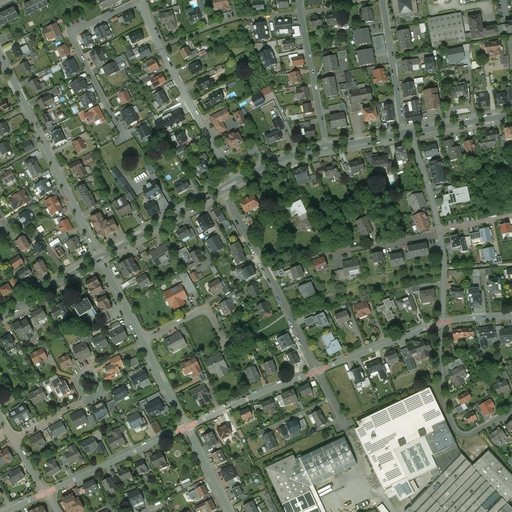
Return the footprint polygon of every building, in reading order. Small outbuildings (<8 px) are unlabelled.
[(32,1),(24,6),(28,15),(48,5),(45,0),(35,0),(33,0),(32,1)] [(98,0),(103,9),(121,0),(98,0)] [(227,0),(213,0),(214,2),(213,2),(212,4),(212,6),(214,7),(216,6),(217,9),(221,8),(222,10),(228,8),(228,7),(229,7),(227,2),(227,0)] [(287,0),(276,0),(276,5),(278,5),(278,9),(288,8),(287,0)] [(391,0),(394,18),(402,17),(401,14),(410,13),(410,16),(418,14),(415,0),(391,0)] [(263,2),(252,3),(253,11),(264,10),(263,2)] [(14,8),(0,14),(0,25),(3,24),(3,25),(14,19),(13,19),(17,17),(18,17),(14,8)] [(370,8),(362,9),(363,14),(362,14),(363,19),(362,20),(362,23),(363,23),(373,22),(372,14),(370,8)] [(193,13),(188,14),(188,15),(191,23),(202,19),(199,11),(193,13)] [(130,12),(122,16),(124,20),(125,23),(134,19),(130,12)] [(172,12),(159,15),(161,25),(169,23),(170,29),(175,28),(174,21),(175,21),(172,12)] [(466,41),(465,38),(464,34),(460,13),(427,20),(432,48),(466,41)] [(336,14),(326,16),(327,25),(333,24),(333,26),(337,25),(337,21),(336,14)] [(480,15),(467,18),(470,33),(471,37),(471,40),(484,38),(484,37),(498,35),(497,34),(496,27),(496,26),(482,29),(480,15)] [(321,17),(310,19),(312,28),(317,27),(317,26),(322,26),(321,17)] [(282,21),(275,21),(276,33),(280,33),(280,34),(287,33),(287,32),(292,32),(292,30),(294,30),(295,35),(292,35),(293,38),(301,36),(299,27),(292,27),(291,20),(284,20),(282,20),(282,21)] [(265,23),(261,24),(258,24),(253,25),(256,41),(258,41),(261,40),(264,40),(268,39),(267,32),(268,32),(267,29),(265,23)] [(55,24),(46,29),(44,30),(45,33),(45,35),(46,37),(47,37),(50,36),(51,39),(54,38),(60,35),(60,34),(55,24)] [(506,25),(496,27),(497,34),(507,32),(506,25)] [(368,29),(353,31),(356,46),(371,43),(368,29)] [(9,30),(4,33),(9,43),(14,41),(9,30)] [(408,30),(396,32),(400,51),(411,48),(408,30)] [(137,32),(134,34),(133,32),(131,33),(132,34),(130,36),(130,37),(129,37),(130,40),(131,39),(133,43),(141,40),(137,32)] [(373,38),(376,54),(386,52),(383,35),(373,38)] [(293,40),(283,42),(284,50),(294,48),(293,40)] [(499,42),(484,44),(486,54),(489,53),(489,54),(494,53),(495,56),(503,55),(502,51),(501,52),(500,48),(499,42)] [(26,45),(20,48),(24,54),(23,55),(24,54),(23,53),(29,50),(26,45)] [(65,45),(57,49),(61,58),(69,54),(68,51),(67,48),(66,48),(65,45)] [(18,46),(11,50),(16,58),(23,55),(24,54),(20,48),(19,48),(18,46)] [(138,50),(137,51),(138,51),(141,58),(150,53),(146,46),(138,50)] [(184,50),(180,51),(185,60),(188,58),(192,56),(191,54),(187,48),(186,48),(184,50)] [(100,49),(89,55),(92,60),(103,55),(100,49)] [(277,64),(270,49),(259,54),(265,69),(277,64)] [(375,64),(372,49),(356,52),(359,67),(375,64)] [(297,54),(289,56),(289,59),(292,59),(293,67),(303,65),(302,57),(298,58),(297,54)] [(103,55),(92,60),(95,65),(106,60),(103,55)] [(121,56),(115,59),(116,61),(117,62),(118,61),(119,64),(123,62),(124,62),(121,56)] [(335,56),(323,58),(323,59),(324,58),(325,63),(324,63),(325,68),(326,68),(327,72),(326,72),(326,73),(338,70),(335,56)] [(507,56),(500,57),(501,65),(508,64),(507,56)] [(433,58),(424,59),(426,72),(431,71),(435,70),(433,58)] [(410,60),(402,62),(403,73),(412,71),(411,66),(418,65),(417,59),(410,60)] [(69,62),(64,64),(66,67),(63,68),(64,69),(65,69),(67,73),(64,74),(66,79),(71,77),(70,75),(78,71),(73,60),(69,62)] [(123,62),(119,64),(118,61),(117,62),(116,61),(115,62),(119,71),(126,68),(123,62)] [(154,61),(151,63),(150,61),(146,63),(148,67),(150,72),(158,68),(154,61)] [(26,62),(20,66),(24,74),(30,71),(26,62)] [(115,62),(103,68),(107,77),(119,71),(115,62)] [(198,62),(188,67),(192,75),(202,70),(198,62)] [(375,71),(373,72),(374,74),(374,78),(373,78),(374,83),(385,81),(386,80),(386,78),(385,78),(383,70),(375,71)] [(299,72),(288,74),(289,78),(291,77),(293,84),(301,82),(299,72)] [(151,80),(150,81),(149,82),(152,88),(154,88),(160,84),(161,86),(164,84),(163,83),(165,82),(162,75),(151,80)] [(82,78),(70,84),(72,89),(85,83),(82,78)] [(206,78),(196,83),(200,90),(207,87),(210,85),(208,82),(206,78)] [(334,78),(323,80),(326,98),(337,96),(334,78)] [(37,80),(29,84),(34,93),(41,89),(46,87),(43,83),(39,85),(37,80)] [(85,83),(72,89),(75,94),(87,87),(85,83)] [(346,84),(345,84),(346,90),(347,94),(350,93),(350,92),(358,91),(357,87),(354,88),(354,86),(352,86),(352,83),(346,84)] [(413,83),(402,85),(403,85),(403,89),(403,90),(403,91),(404,91),(404,92),(403,92),(405,97),(415,95),(414,90),(417,89),(417,88),(414,89),(413,83)] [(451,93),(452,99),(467,97),(464,83),(455,85),(456,88),(450,89),(451,89),(450,89),(451,93)] [(307,88),(299,89),(296,90),(297,97),(301,96),(301,99),(309,98),(307,88)] [(358,91),(350,92),(350,93),(352,104),(360,103),(372,101),(370,89),(358,91)] [(436,89),(423,92),(427,111),(436,109),(435,105),(439,105),(439,104),(438,104),(438,101),(438,100),(438,97),(437,93),(436,93),(436,91),(436,89)] [(119,95),(118,96),(123,104),(131,100),(126,91),(119,95)] [(162,91),(154,96),(159,106),(168,102),(162,91)] [(219,92),(208,98),(212,106),(224,100),(219,92)] [(266,92),(255,98),(258,104),(269,98),(266,92)] [(86,95),(80,97),(81,98),(80,98),(82,102),(82,101),(85,107),(95,102),(93,98),(93,99),(90,94),(90,93),(89,93),(86,95)] [(360,103),(352,104),(350,93),(347,94),(352,114),(363,112),(363,110),(362,105),(361,105),(360,103)] [(497,95),(493,95),(495,106),(506,104),(505,93),(497,95)] [(50,96),(45,99),(44,98),(38,102),(42,110),(49,107),(48,106),(54,103),(50,96)] [(480,98),(476,98),(478,109),(489,107),(488,96),(484,97),(480,98)] [(5,101),(0,103),(0,112),(8,108),(5,101)] [(344,103),(338,105),(340,113),(347,112),(344,103)] [(310,104),(303,105),(305,114),(311,113),(310,104)] [(418,104),(411,105),(413,114),(420,113),(418,104)] [(394,114),(392,105),(382,107),(385,124),(395,122),(394,114)] [(132,107),(121,113),(124,117),(123,118),(124,119),(135,114),(132,107)] [(375,107),(368,108),(368,109),(363,110),(363,112),(365,122),(366,122),(367,122),(370,122),(370,121),(373,121),(374,121),(375,121),(376,120),(377,120),(376,114),(375,108),(375,107)] [(105,120),(99,108),(84,116),(88,125),(93,123),(94,125),(105,120)] [(179,108),(171,112),(172,114),(170,115),(173,120),(175,119),(175,120),(183,115),(179,108)] [(226,109),(217,114),(222,122),(230,118),(226,109)] [(155,116),(152,117),(154,120),(164,115),(163,111),(155,116)] [(247,123),(240,111),(234,114),(240,127),(247,123)] [(409,115),(405,115),(407,125),(422,123),(420,113),(413,114),(409,115)] [(48,114),(42,117),(45,124),(52,121),(53,121),(51,116),(49,116),(48,114)] [(135,114),(124,119),(125,121),(126,121),(128,125),(130,124),(136,121),(138,120),(135,114)] [(217,114),(210,118),(219,134),(226,130),(222,122),(217,114)] [(344,114),(329,117),(332,129),(346,126),(344,114)] [(284,129),(279,120),(272,123),(276,131),(277,131),(278,131),(284,129)] [(5,123),(0,125),(0,133),(1,136),(10,132),(5,123)] [(52,127),(48,129),(50,133),(57,129),(58,129),(56,125),(52,127)] [(146,125),(141,127),(141,128),(137,130),(142,139),(146,137),(151,135),(146,125)] [(304,129),(305,138),(314,136),(313,127),(304,129)] [(51,134),(50,134),(50,135),(55,145),(65,140),(64,137),(62,133),(60,130),(60,129),(51,134)] [(182,131),(174,135),(176,139),(179,143),(178,143),(179,145),(181,144),(187,141),(184,135),(185,135),(182,131)] [(277,131),(271,134),(275,142),(282,140),(278,131),(277,131)] [(479,140),(478,140),(479,145),(480,146),(480,149),(487,148),(487,145),(494,144),(493,141),(498,141),(497,131),(493,132),(488,132),(489,133),(485,133),(486,139),(479,140)] [(86,132),(78,136),(80,140),(81,139),(82,141),(89,137),(86,132)] [(236,132),(229,136),(230,138),(226,140),(231,149),(232,149),(233,150),(242,145),(242,144),(242,143),(237,134),(236,132)] [(271,134),(268,136),(267,134),(264,135),(265,137),(268,145),(275,142),(271,134)] [(80,140),(73,143),(77,150),(81,148),(82,150),(86,148),(82,141),(81,139),(80,140)] [(452,140),(443,142),(446,155),(448,155),(449,160),(456,158),(457,160),(461,159),(459,150),(462,149),(461,142),(453,144),(452,140)] [(29,141),(22,146),(26,152),(33,148),(29,141)] [(465,143),(463,143),(466,155),(467,155),(473,154),(475,153),(472,141),(468,142),(467,141),(465,141),(465,142),(465,143)] [(7,143),(0,145),(0,153),(2,153),(3,155),(11,151),(7,143)] [(436,145),(424,148),(426,157),(438,155),(436,145)] [(405,147),(394,149),(396,162),(397,162),(402,161),(402,163),(403,163),(406,162),(405,161),(407,160),(405,147)] [(371,153),(365,154),(369,164),(368,164),(368,165),(369,165),(370,167),(374,166),(372,159),(378,158),(378,156),(371,157),(371,153)] [(89,154),(82,157),(86,165),(93,161),(89,154)] [(378,158),(372,159),(374,166),(374,167),(383,166),(384,168),(388,167),(387,163),(386,157),(378,158)] [(34,158),(31,160),(24,164),(26,168),(27,167),(29,169),(37,165),(36,163),(37,162),(34,158)] [(358,161),(349,164),(350,166),(352,174),(364,171),(361,160),(358,161)] [(79,161),(69,166),(73,173),(77,171),(80,178),(87,174),(84,168),(82,168),(79,161)] [(204,161),(195,166),(199,174),(200,174),(200,175),(203,173),(203,172),(207,170),(205,166),(207,165),(204,161)] [(434,184),(445,182),(440,161),(429,163),(434,184)] [(37,165),(29,169),(33,177),(42,172),(39,167),(39,168),(37,165)] [(335,166),(323,169),(324,172),(326,179),(331,178),(330,176),(334,175),(337,174),(335,166)] [(306,167),(298,170),(293,172),(297,181),(302,180),(307,178),(308,177),(306,172),(308,171),(306,167)] [(7,172),(1,176),(6,184),(15,178),(11,172),(11,170),(7,172)] [(44,180),(39,183),(35,186),(36,189),(37,192),(50,184),(49,182),(49,183),(46,179),(44,180)] [(185,180),(174,186),(178,193),(189,187),(185,180)] [(155,183),(143,190),(151,202),(144,206),(144,207),(153,202),(158,210),(168,205),(155,183)] [(50,184),(37,192),(39,194),(41,197),(43,196),(46,194),(48,193),(51,191),(53,190),(51,186),(50,184)] [(131,192),(124,184),(120,187),(126,195),(131,192)] [(84,185),(77,188),(82,199),(91,195),(91,194),(90,195),(87,189),(87,190),(84,185)] [(444,201),(441,202),(444,215),(450,214),(448,204),(461,202),(461,203),(469,201),(466,188),(453,191),(454,194),(447,195),(446,196),(443,196),(444,201)] [(23,190),(12,197),(13,197),(9,199),(9,201),(10,203),(10,204),(11,204),(15,209),(19,207),(19,205),(21,206),(26,203),(30,201),(28,198),(23,190)] [(131,192),(126,195),(131,202),(136,199),(131,192)] [(417,194),(411,196),(410,197),(408,198),(413,210),(414,210),(420,207),(425,205),(422,198),(423,198),(421,194),(418,195),(417,194)] [(91,195),(82,199),(82,200),(83,199),(89,210),(96,206),(94,201),(91,195)] [(253,195),(240,202),(245,212),(258,205),(253,195)] [(34,202),(31,196),(28,198),(30,201),(26,203),(28,206),(34,202)] [(51,199),(45,202),(48,208),(59,203),(58,201),(56,197),(55,197),(51,199)] [(124,197),(118,201),(120,204),(118,205),(119,206),(115,208),(120,217),(131,211),(132,210),(129,205),(126,201),(124,197)] [(300,200),(292,204),(293,205),(290,206),(293,211),(295,210),(298,216),(294,217),(297,224),(305,225),(305,228),(310,228),(313,227),(306,213),(307,213),(300,200)] [(28,206),(24,208),(27,212),(29,210),(29,211),(34,208),(32,204),(35,202),(34,202),(28,206)] [(144,207),(150,217),(159,211),(158,210),(153,202),(144,207)] [(59,203),(48,208),(51,214),(58,211),(61,210),(62,209),(60,205),(59,203)] [(226,221),(219,209),(214,212),(217,218),(220,224),(222,223),(225,229),(230,227),(231,226),(228,220),(226,221)] [(27,212),(19,216),(21,220),(20,220),(22,223),(23,223),(25,226),(35,220),(33,216),(32,213),(31,214),(29,211),(29,210),(27,212)] [(100,213),(90,218),(92,222),(95,227),(94,227),(95,228),(98,234),(98,235),(99,236),(102,234),(104,237),(104,236),(108,234),(109,234),(114,231),(114,232),(114,231),(117,230),(113,220),(107,223),(107,222),(106,222),(105,221),(104,221),(104,222),(100,213)] [(417,215),(413,217),(416,225),(428,220),(427,217),(425,217),(424,215),(424,214),(423,214),(422,214),(421,213),(417,215)] [(207,215),(198,220),(201,226),(210,221),(207,215)] [(250,217),(244,220),(248,227),(254,224),(250,217)] [(365,217),(356,222),(363,237),(372,232),(370,229),(371,228),(368,223),(365,217)] [(60,223),(58,224),(62,233),(62,234),(66,232),(72,229),(67,220),(66,220),(60,223)] [(416,225),(415,225),(417,229),(419,229),(419,230),(420,230),(424,228),(425,229),(428,228),(430,227),(429,224),(428,222),(427,221),(429,220),(428,220),(416,225)] [(210,221),(201,226),(204,232),(212,228),(214,227),(210,221)] [(509,223),(500,225),(502,235),(511,233),(510,226),(509,223)] [(187,231),(185,227),(182,229),(179,230),(180,231),(176,233),(177,233),(176,234),(178,237),(179,237),(180,240),(188,236),(190,235),(187,231)] [(479,232),(475,233),(477,239),(481,238),(482,243),(491,241),(490,236),(492,236),(491,230),(489,230),(489,228),(479,230),(479,232)] [(62,233),(58,235),(62,242),(62,241),(69,238),(66,232),(62,234),(62,233)] [(457,235),(450,237),(452,249),(459,247),(459,246),(461,246),(462,252),(467,252),(466,246),(465,238),(460,239),(460,240),(458,241),(457,235)] [(207,242),(210,248),(220,242),(216,236),(207,242)] [(24,237),(23,238),(22,237),(20,239),(19,240),(17,242),(19,246),(19,245),(23,252),(30,247),(24,237)] [(70,240),(66,243),(72,253),(81,248),(77,241),(78,241),(76,237),(70,240)] [(42,243),(39,238),(38,239),(37,238),(35,239),(38,244),(34,246),(39,253),(46,249),(44,245),(45,245),(43,242),(42,243)] [(220,242),(210,248),(214,254),(223,248),(220,242)] [(241,250),(237,243),(229,247),(234,255),(232,256),(237,264),(245,260),(241,253),(243,252),(241,249),(241,250)] [(426,243),(407,247),(409,258),(428,255),(426,243)] [(57,244),(51,248),(59,259),(65,255),(60,248),(57,244)] [(165,245),(150,253),(151,254),(153,258),(157,266),(172,257),(165,245)] [(198,249),(195,251),(189,254),(186,247),(178,251),(186,265),(188,270),(188,269),(204,261),(198,249)] [(493,248),(479,250),(481,258),(484,257),(485,261),(493,260),(495,260),(495,257),(493,248)] [(146,251),(140,255),(144,263),(153,258),(151,254),(148,256),(146,251)] [(382,252),(372,254),(372,255),(373,255),(374,259),(373,259),(373,263),(383,262),(382,259),(383,259),(382,252)] [(401,253),(389,256),(391,267),(404,264),(401,253)] [(24,263),(19,256),(10,262),(15,270),(24,263)] [(131,258),(118,265),(125,278),(129,276),(128,275),(134,271),(135,272),(138,270),(131,258)] [(320,259),(312,262),(313,262),(317,273),(323,270),(323,269),(327,267),(323,258),(320,259)] [(357,260),(342,263),(344,270),(345,275),(345,274),(359,272),(360,273),(360,272),(357,260)] [(42,261),(34,266),(37,271),(40,276),(40,275),(43,274),(44,274),(46,273),(47,272),(48,271),(42,261)] [(214,274),(218,272),(214,265),(210,267),(214,274)] [(255,275),(250,266),(243,270),(248,279),(255,275)] [(299,266),(291,269),(292,273),(294,280),(303,276),(299,266)] [(32,273),(27,267),(17,274),(22,280),(32,273)] [(344,270),(337,271),(339,280),(346,279),(345,274),(345,275),(344,270)] [(186,272),(186,271),(182,273),(186,282),(184,283),(185,285),(180,287),(185,297),(196,291),(186,272)] [(195,272),(189,274),(194,282),(199,280),(195,272)] [(137,280),(136,281),(141,289),(147,285),(146,284),(150,282),(146,275),(137,280)] [(96,277),(85,283),(87,285),(89,288),(88,288),(89,290),(90,289),(91,292),(93,296),(103,291),(101,286),(100,283),(99,284),(96,277)] [(218,280),(208,285),(212,294),(221,289),(223,288),(222,286),(218,280)] [(496,280),(488,281),(490,295),(496,294),(496,298),(501,297),(499,280),(496,280)] [(308,284),(298,288),(300,292),(303,291),(306,298),(315,294),(311,283),(308,284)] [(255,284),(247,288),(252,298),(260,294),(255,284)] [(3,288),(0,289),(0,290),(4,297),(5,296),(9,294),(10,293),(11,293),(12,292),(12,291),(11,290),(8,285),(3,288)] [(225,285),(222,286),(223,288),(221,289),(224,295),(230,292),(225,285)] [(180,287),(176,289),(175,288),(171,290),(172,293),(166,297),(171,305),(173,303),(175,307),(182,304),(180,300),(182,299),(183,300),(186,298),(185,297),(180,287)] [(463,288),(451,288),(451,297),(458,297),(463,297),(463,288)] [(477,289),(468,290),(469,290),(470,290),(471,301),(470,301),(470,305),(470,307),(481,306),(480,295),(478,296),(477,289)] [(433,290),(420,293),(422,302),(429,301),(429,302),(435,301),(433,290)] [(234,292),(226,297),(228,300),(230,299),(231,302),(235,300),(234,299),(237,298),(235,294),(234,292)] [(368,295),(360,299),(362,303),(365,302),(366,304),(371,302),(368,295)] [(105,296),(96,301),(98,304),(99,304),(100,307),(99,307),(100,308),(101,310),(102,310),(103,312),(103,313),(112,309),(109,303),(110,303),(108,300),(105,296)] [(410,296),(397,302),(400,310),(407,307),(409,313),(416,310),(413,303),(412,299),(410,296)] [(86,298),(82,300),(83,301),(82,302),(76,306),(74,305),(73,306),(73,308),(75,309),(80,317),(88,312),(93,309),(87,299),(86,299),(86,298)] [(389,298),(383,301),(385,305),(377,308),(378,312),(382,311),(382,312),(383,314),(384,314),(388,322),(394,319),(391,311),(390,311),(389,308),(392,307),(390,302),(389,298)] [(228,300),(218,305),(218,307),(219,309),(221,310),(222,309),(225,315),(235,309),(231,302),(230,299),(228,300)] [(362,303),(354,306),(359,318),(370,314),(368,309),(367,308),(366,305),(367,305),(366,304),(365,302),(362,303)] [(70,315),(63,303),(57,306),(57,307),(52,311),(53,313),(56,317),(62,314),(65,318),(70,315)] [(264,303),(256,307),(261,316),(269,312),(267,307),(266,308),(264,303)] [(41,308),(31,315),(33,318),(36,323),(37,322),(46,317),(41,308)] [(93,309),(88,312),(91,318),(96,315),(93,309)] [(346,311),(334,316),(338,325),(338,324),(346,320),(346,322),(350,320),(346,311)] [(323,313),(315,317),(317,320),(321,328),(329,324),(323,313)] [(312,317),(304,320),(307,325),(315,322),(314,321),(317,320),(315,317),(313,318),(312,317)] [(36,323),(33,318),(30,320),(34,328),(39,325),(37,322),(36,323)] [(26,320),(20,324),(19,322),(12,326),(19,338),(23,335),(27,341),(32,338),(29,334),(33,332),(26,320)] [(501,332),(499,333),(500,344),(510,343),(509,341),(511,341),(511,326),(508,327),(508,329),(501,330),(501,332)] [(121,327),(109,333),(114,343),(119,340),(120,342),(127,338),(123,331),(121,327)] [(479,329),(480,334),(482,349),(487,348),(486,339),(493,338),(492,328),(479,329)] [(467,337),(466,330),(466,329),(452,331),(454,343),(459,342),(458,338),(467,337)] [(179,332),(164,340),(171,353),(186,345),(179,332)] [(90,333),(84,336),(87,340),(88,343),(88,344),(93,341),(92,340),(93,339),(90,333)] [(328,334),(321,336),(327,347),(325,348),(326,350),(329,356),(341,350),(336,340),(334,341),(333,339),(334,339),(331,333),(328,334)] [(93,339),(92,340),(93,341),(94,342),(96,347),(97,349),(101,347),(102,349),(108,345),(103,334),(93,339)] [(283,336),(277,340),(280,345),(291,340),(288,334),(283,336)] [(9,335),(5,337),(5,338),(2,340),(6,348),(8,347),(10,351),(14,349),(12,345),(14,344),(12,340),(13,339),(12,337),(10,337),(9,335)] [(291,340),(280,345),(282,351),(288,348),(294,345),(293,345),(291,340)] [(423,341),(418,343),(414,344),(414,345),(407,348),(409,353),(411,356),(412,357),(421,354),(423,359),(429,356),(427,351),(430,350),(427,342),(424,344),(423,341)] [(45,342),(40,345),(42,349),(44,352),(49,349),(45,342)] [(85,344),(84,343),(83,344),(73,349),(79,361),(88,356),(91,355),(90,353),(85,344)] [(407,348),(400,351),(402,357),(406,356),(405,355),(409,353),(407,348)] [(42,349),(30,355),(35,364),(39,362),(39,363),(43,361),(43,360),(47,358),(44,352),(42,349)] [(395,350),(386,353),(389,363),(393,362),(393,360),(397,358),(395,350)] [(229,352),(223,354),(225,359),(226,361),(232,358),(229,351),(228,351),(229,352)] [(97,361),(92,352),(90,353),(91,355),(88,356),(89,358),(88,359),(91,360),(90,362),(93,363),(97,361)] [(296,356),(294,352),(286,356),(291,366),(300,362),(297,356),(296,356)] [(409,353),(405,355),(406,356),(402,357),(408,372),(409,372),(409,371),(416,369),(412,357),(411,356),(409,353)] [(220,354),(205,361),(210,372),(218,369),(221,374),(226,372),(227,374),(228,373),(225,368),(226,368),(223,360),(225,359),(223,354),(221,356),(220,354)] [(68,355),(62,358),(62,359),(58,361),(63,369),(66,367),(69,366),(69,365),(70,365),(72,364),(70,360),(68,355)] [(112,365),(105,368),(108,374),(103,376),(106,382),(115,377),(114,374),(119,371),(117,367),(120,366),(116,358),(112,360),(114,363),(112,365)] [(136,358),(129,362),(132,368),(139,364),(136,358)] [(194,360),(181,366),(181,365),(180,366),(183,372),(182,372),(184,376),(188,374),(188,373),(188,372),(191,370),(192,371),(194,373),(198,375),(199,377),(202,375),(199,368),(199,367),(194,358),(194,359),(194,360)] [(460,359),(447,365),(451,371),(455,369),(456,369),(461,367),(463,365),(460,359)] [(379,360),(366,365),(369,374),(378,371),(382,369),(381,366),(379,360)] [(272,361),(263,365),(268,376),(276,373),(274,369),(275,368),(272,361)] [(254,366),(244,370),(250,384),(260,380),(254,366)] [(455,369),(451,371),(449,373),(451,377),(449,377),(452,382),(454,382),(456,387),(464,383),(461,378),(465,376),(461,367),(456,369),(455,369)] [(141,368),(129,375),(130,377),(142,371),(141,368)] [(360,368),(353,371),(353,370),(350,371),(356,387),(361,385),(360,383),(363,382),(366,381),(365,379),(360,368)] [(382,369),(378,371),(381,380),(383,379),(384,380),(387,379),(384,373),(383,373),(382,369)] [(142,371),(130,377),(134,384),(138,382),(139,383),(142,389),(151,385),(145,374),(144,374),(142,371)] [(202,375),(199,377),(202,382),(208,379),(205,374),(202,375)] [(202,382),(199,383),(201,386),(203,385),(205,389),(211,386),(208,379),(202,382)] [(60,381),(57,383),(55,380),(53,382),(51,383),(54,388),(57,395),(61,393),(63,396),(70,392),(64,381),(61,383),(60,381)] [(505,381),(494,385),(498,395),(509,390),(505,381)] [(201,386),(191,391),(196,401),(199,399),(200,400),(203,404),(210,400),(207,395),(208,395),(205,389),(203,385),(201,386)] [(304,387),(299,389),(302,397),(307,395),(312,393),(308,385),(304,387)] [(124,386),(116,390),(116,391),(112,393),(112,392),(111,393),(113,396),(116,402),(124,397),(127,395),(128,396),(128,395),(124,386)] [(40,388),(29,395),(35,404),(46,397),(43,391),(41,388),(40,388)] [(359,428),(355,430),(383,489),(391,486),(406,479),(404,475),(393,451),(422,437),(431,456),(433,455),(424,436),(433,432),(431,427),(445,421),(429,388),(356,422),(359,428)] [(293,390),(281,395),(283,400),(285,406),(297,401),(293,390)] [(467,392),(458,398),(461,404),(471,399),(467,392)] [(12,395),(7,398),(7,397),(1,401),(4,406),(15,400),(12,395)] [(145,399),(139,402),(140,405),(142,408),(145,407),(144,407),(148,405),(145,399)] [(148,405),(144,407),(145,407),(150,417),(150,416),(158,412),(159,413),(160,413),(160,412),(164,410),(159,399),(148,405)] [(272,399),(261,404),(261,405),(257,406),(259,410),(263,409),(264,412),(271,410),(271,411),(276,409),(272,399)] [(490,399),(479,406),(485,416),(493,412),(490,406),(493,404),(490,399)] [(103,403),(91,408),(97,420),(105,416),(104,415),(108,412),(104,405),(103,403)] [(111,408),(108,403),(104,405),(108,412),(109,414),(116,410),(114,407),(111,408)] [(140,405),(133,409),(136,414),(138,413),(138,414),(143,411),(142,408),(140,405)] [(460,405),(455,409),(458,414),(464,411),(460,405)] [(25,406),(17,410),(22,419),(30,415),(25,406)] [(248,408),(239,413),(243,420),(252,416),(248,408)] [(22,419),(17,410),(9,415),(14,424),(22,419)] [(85,418),(82,411),(74,415),(70,417),(73,422),(75,427),(90,420),(92,425),(95,423),(91,415),(85,418)] [(320,411),(312,414),(318,428),(327,424),(325,419),(324,419),(320,411)] [(136,414),(127,418),(129,421),(132,428),(131,428),(132,429),(133,429),(139,426),(143,423),(141,419),(138,414),(138,413),(136,414)] [(473,413),(465,417),(468,423),(476,419),(473,413)] [(143,423),(139,426),(141,429),(147,426),(143,418),(141,419),(143,423)] [(61,421),(49,428),(54,438),(66,430),(61,421)] [(290,424),(286,425),(291,434),(300,430),(296,421),(293,422),(293,421),(289,423),(290,424)] [(460,453),(445,421),(431,427),(433,432),(424,436),(433,455),(431,456),(433,461),(436,466),(437,466),(437,468),(440,474),(460,453)] [(151,425),(156,434),(161,431),(156,422),(151,425)] [(121,427),(118,429),(120,434),(120,433),(120,434),(126,431),(123,425),(120,427),(121,427)] [(227,425),(216,430),(220,438),(221,438),(222,439),(229,436),(228,434),(231,432),(229,429),(227,425)] [(284,425),(279,428),(284,440),(290,437),(284,425)] [(505,442),(505,441),(505,440),(504,440),(503,437),(505,435),(499,428),(489,436),(496,443),(500,447),(505,442)] [(114,437),(107,440),(112,450),(125,443),(120,434),(120,433),(120,434),(118,429),(112,432),(114,437)] [(211,432),(204,436),(204,437),(206,442),(209,448),(215,445),(217,444),(211,432)] [(271,432),(262,436),(269,450),(277,446),(271,432)] [(47,438),(44,433),(40,435),(46,444),(50,442),(47,438)] [(40,435),(40,434),(34,438),(34,437),(30,439),(36,450),(46,444),(40,435)] [(393,451),(404,475),(407,474),(433,461),(431,456),(422,437),(393,451)] [(93,438),(81,444),(86,453),(97,448),(100,454),(105,452),(101,443),(97,445),(93,438)] [(344,438),(295,460),(308,487),(312,485),(356,465),(344,438)] [(76,449),(74,445),(68,448),(70,453),(65,456),(69,463),(77,459),(81,457),(77,449),(76,449)] [(1,453),(0,453),(0,460),(1,460),(3,464),(12,459),(10,455),(7,449),(1,453)] [(221,450),(219,451),(212,455),(214,459),(215,462),(217,466),(225,462),(226,461),(221,450)] [(511,476),(488,451),(472,466),(507,503),(511,498),(511,476)] [(161,453),(156,455),(156,454),(150,457),(151,461),(155,468),(160,465),(161,466),(160,466),(161,467),(162,469),(167,466),(165,463),(166,463),(161,453)] [(460,453),(440,474),(404,511),(511,511),(511,508),(507,503),(472,466),(460,453)] [(293,456),(266,469),(285,511),(305,511),(321,505),(312,485),(308,487),(295,460),(293,456)] [(53,459),(47,463),(50,467),(45,470),(49,477),(60,470),(53,459)] [(142,461),(134,465),(137,471),(138,471),(143,469),(145,468),(144,465),(142,461)] [(436,466),(433,461),(407,474),(409,479),(436,466)] [(232,466),(221,471),(223,475),(222,475),(224,479),(225,479),(226,482),(227,482),(233,479),(236,477),(234,472),(235,472),(232,466)] [(406,479),(408,482),(437,468),(437,466),(436,466),(409,479),(407,474),(404,475),(406,479)] [(128,468),(118,473),(122,481),(132,476),(128,468)] [(19,469),(12,473),(10,470),(1,476),(2,478),(7,476),(9,479),(13,484),(17,482),(21,480),(21,479),(24,477),(19,469)] [(122,481),(118,473),(115,475),(116,477),(120,485),(123,484),(122,481)] [(109,477),(101,481),(106,491),(114,487),(109,477)] [(408,482),(406,479),(391,486),(394,490),(400,501),(414,493),(408,482)] [(94,480),(82,486),(83,487),(85,493),(86,495),(98,489),(94,480)] [(203,485),(188,493),(192,500),(193,499),(193,500),(194,500),(194,499),(199,496),(200,498),(203,497),(208,494),(203,485)] [(232,489),(231,489),(236,498),(243,495),(238,486),(237,486),(232,489)] [(386,494),(394,490),(391,486),(383,489),(386,494)] [(133,492),(138,504),(144,501),(138,489),(133,492)] [(127,494),(133,506),(138,504),(133,492),(127,494)] [(270,511),(278,511),(268,493),(263,496),(270,511)] [(75,500),(72,494),(62,498),(67,510),(68,511),(73,510),(74,511),(78,511),(84,510),(78,498),(75,500)] [(206,502),(203,504),(205,508),(207,511),(210,511),(216,509),(211,500),(206,502)] [(252,501),(243,506),(246,511),(255,507),(252,501)]
